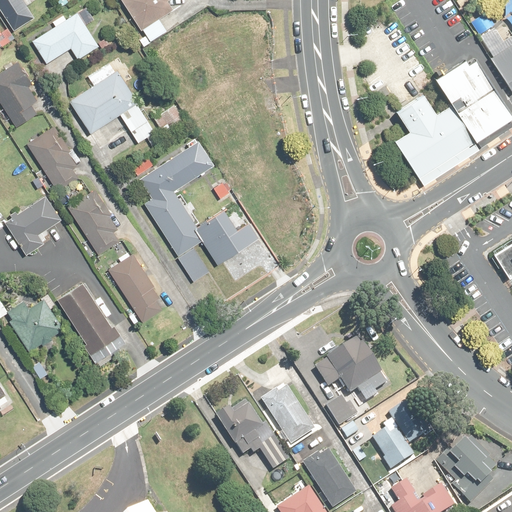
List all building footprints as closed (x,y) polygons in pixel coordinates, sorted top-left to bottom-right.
[(0,0),(0,40),(18,29),(0,0)] [(27,0),(35,14),(56,2),(58,0),(27,0)] [(112,0),(103,6),(133,53),(196,13),(194,0),(112,0)] [(487,12),(471,23),(480,36),(496,25),(487,12)] [(77,49),(76,46),(63,24),(14,52),(28,77),(56,61),(61,70),(83,58),(77,49)] [(511,34),(474,58),(499,97),(511,89),(511,34)] [(191,35),(164,51),(191,96),(219,79),(191,35)] [(22,112),(37,102),(26,86),(31,83),(18,63),(0,75),(0,102),(17,128),(27,121),(22,112)] [(139,142),(121,114),(123,113),(111,94),(117,90),(102,66),(82,78),(91,91),(56,112),(77,144),(105,126),(122,153),(139,142)] [(451,69),(421,88),(463,153),(500,129),(462,70),(455,74),(451,69)] [(259,105),(251,93),(225,110),(232,121),(259,105)] [(198,111),(191,99),(184,104),(190,115),(198,111)] [(379,146),(404,185),(457,150),(435,116),(424,123),(410,102),(384,119),(395,136),(379,146)] [(159,114),(148,120),(160,143),(171,137),(159,114)] [(38,132),(9,150),(40,198),(68,180),(38,132)] [(216,165),(212,166),(220,194),(260,182),(252,154),(238,158),(234,145),(212,151),(216,165)] [(188,251),(155,202),(197,176),(182,152),(140,178),(133,168),(116,179),(126,193),(135,207),(125,213),(162,268),(188,251)] [(78,201),(50,219),(80,265),(107,247),(78,201)] [(46,229),(31,205),(0,223),(0,260),(4,258),(8,265),(28,253),(23,244),(46,229)] [(511,230),(484,249),(506,284),(511,292),(511,230)] [(208,273),(193,250),(179,259),(194,282),(208,273)] [(119,263),(91,280),(125,334),(153,317),(119,263)] [(120,334),(78,271),(52,288),(94,351),(120,334)] [(48,310),(54,306),(48,297),(27,309),(20,298),(4,307),(0,300),(0,318),(6,315),(29,353),(62,334),(48,310)] [(370,391),(351,363),(340,347),(298,376),(315,400),(326,392),(339,412),(370,391)] [(5,395),(0,388),(0,410),(10,403),(5,395)] [(270,392),(244,408),(273,452),(298,436),(270,392)] [(435,430),(417,396),(387,413),(391,420),(384,424),(387,430),(373,438),(390,470),(412,458),(406,446),(435,430)] [(325,406),(306,418),(326,450),(345,438),(325,406)] [(260,444),(232,407),(197,433),(224,470),(240,458),(256,481),(267,473),(251,450),(260,444)] [(358,431),(351,422),(341,430),(348,439),(358,431)] [(511,484),(492,466),(481,477),(448,446),(429,467),(464,499),(460,502),(444,487),(436,496),(452,511),(488,511),(511,486),(511,484)] [(307,455),(283,470),(310,511),(328,511),(340,505),(307,455)] [(373,498),(383,511),(382,511),(437,511),(427,495),(404,510),(390,487),(373,498)] [(304,511),(294,495),(267,511),(304,511)] [(143,511),(135,500),(117,511),(143,511)]
